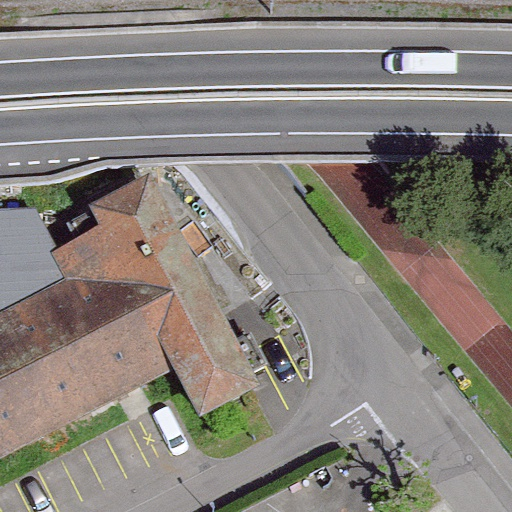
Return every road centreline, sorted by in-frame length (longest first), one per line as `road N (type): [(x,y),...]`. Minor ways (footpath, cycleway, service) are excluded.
road 1 (motorway): [(0,128),(511,118)]
road 2 (motorway): [(511,72),(0,81)]
road 3 (residential): [(120,0),(374,375)]
road 4 (residential): [(159,511),(303,442),(374,375)]
road 5 (residential): [(374,375),(483,511)]
